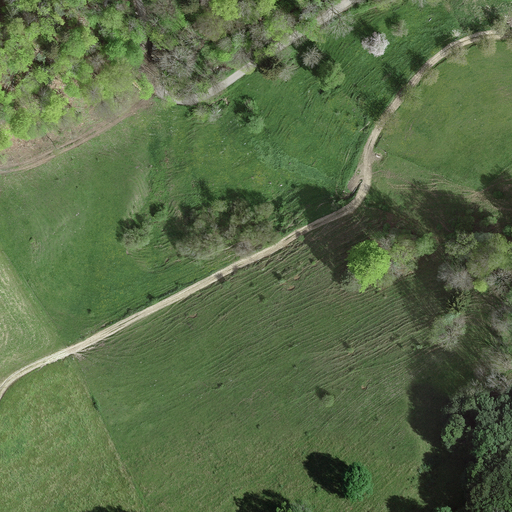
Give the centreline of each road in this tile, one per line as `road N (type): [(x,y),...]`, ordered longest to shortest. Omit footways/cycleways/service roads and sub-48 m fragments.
road 1 (track): [(0,391),(22,368),(144,315),(350,206),(366,187),(378,128),(423,71),(455,45),(511,34)]
road 2 (unclassified): [(139,0),(143,66),(154,85),(179,96),(214,90),(352,0)]
